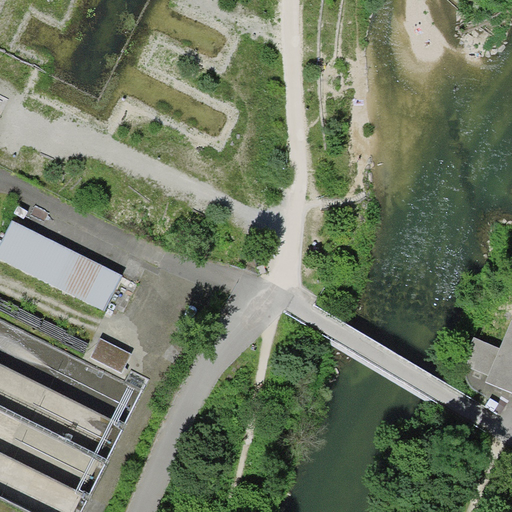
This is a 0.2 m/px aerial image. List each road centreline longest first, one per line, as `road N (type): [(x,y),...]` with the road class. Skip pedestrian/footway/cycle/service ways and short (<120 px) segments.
road 1 (residential): [(508,430),(273,294)]
road 2 (unclassified): [(273,294),(198,377),(144,511)]
